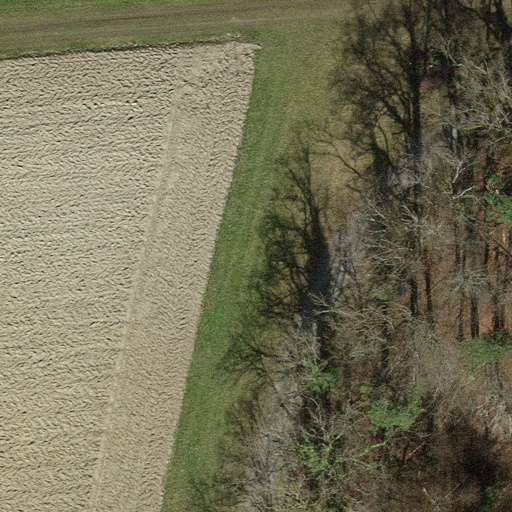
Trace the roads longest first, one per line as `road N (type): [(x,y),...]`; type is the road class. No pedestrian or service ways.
road 1 (track): [(264,511),(286,413),(386,202),(511,62)]
road 2 (track): [(0,30),(266,10),(445,6),(511,17)]
